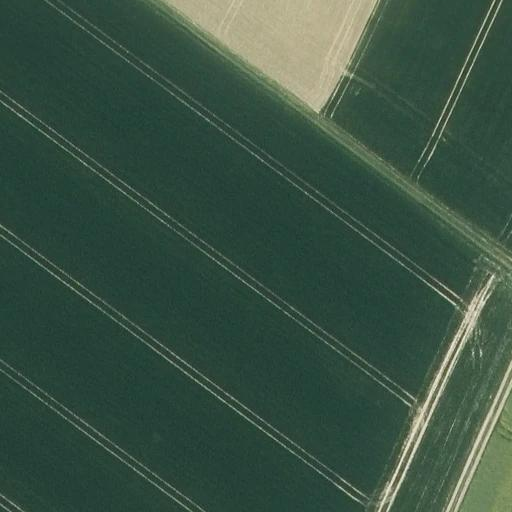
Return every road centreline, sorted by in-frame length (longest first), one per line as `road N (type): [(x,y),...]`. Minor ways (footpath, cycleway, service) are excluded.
road 1 (track): [(148,0),(511,263)]
road 2 (track): [(511,371),(450,511)]
